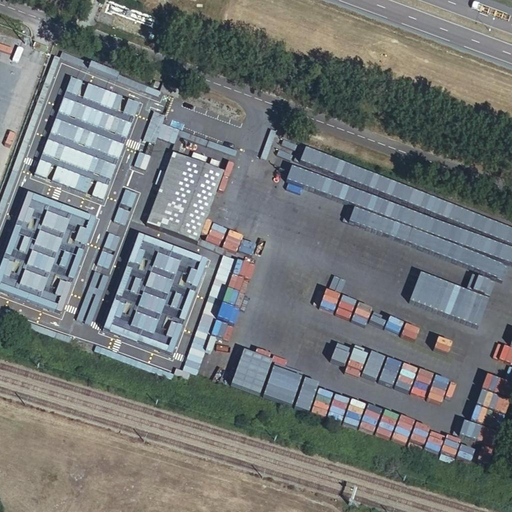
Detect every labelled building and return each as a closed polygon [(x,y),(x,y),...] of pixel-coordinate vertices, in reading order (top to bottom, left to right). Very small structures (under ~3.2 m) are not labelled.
[(139,105),(71,81),(37,177),(102,203),(139,105)] [(179,93),(162,86),(159,94),(176,101),(179,93)] [(227,171),(156,146),(143,182),(153,185),(140,224),(201,245),(227,171)] [(96,218),(26,192),(0,263),(0,292),(60,314),(96,218)] [(206,261),(138,236),(128,264),(196,289),(206,261)] [(194,295),(125,270),(115,298),(183,323),(194,295)] [(181,328),(113,303),(102,331),(171,356),(181,328)]
